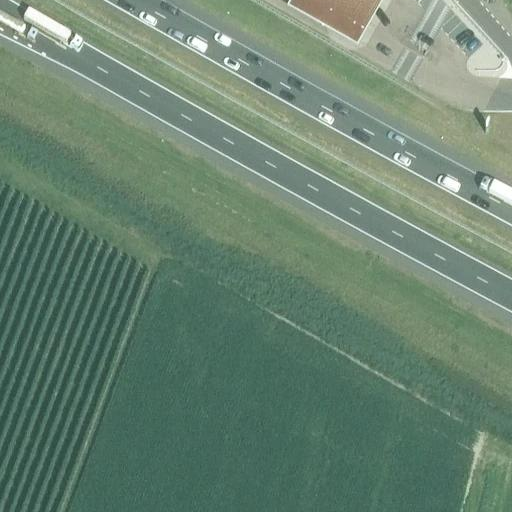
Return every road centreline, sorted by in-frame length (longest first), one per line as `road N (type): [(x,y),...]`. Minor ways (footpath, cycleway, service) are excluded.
road 1 (motorway): [(0,15),(511,296)]
road 2 (motorway): [(511,207),(134,0)]
